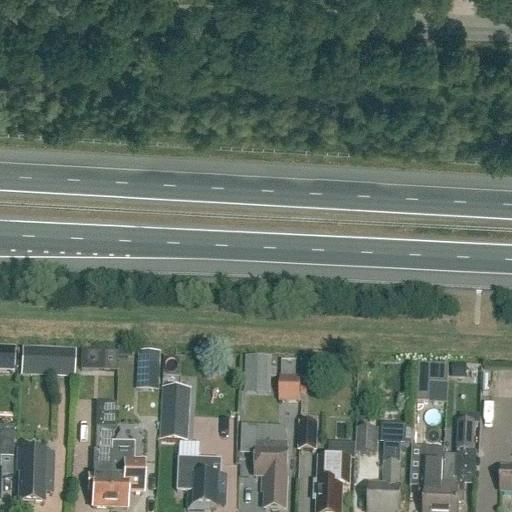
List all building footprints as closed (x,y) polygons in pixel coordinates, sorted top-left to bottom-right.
[(14,351),(0,350),(0,374),(13,375),(14,351)] [(73,381),(74,353),(21,350),(20,378),(73,381)] [(101,355),(101,373),(117,373),(118,355),(101,355)] [(138,355),(137,384),(158,384),(159,356),(138,355)] [(246,360),(245,383),(269,384),(270,361),(246,360)] [(310,364),(301,364),(301,382),(310,382),(310,364)] [(449,369),(419,368),(418,405),(429,406),(430,387),(448,387),(449,369)] [(299,405),(300,379),(279,378),(279,404),(299,405)] [(188,444),(191,392),(163,390),(160,443),(188,444)] [(473,455),(474,426),(459,425),(459,454),(473,455)] [(318,456),(320,428),(303,427),(301,455),(318,456)] [(112,467),(113,443),(112,443),(112,429),(97,428),(96,452),(94,452),(93,476),(88,476),(87,493),(92,493),(92,509),(110,510),(112,467)] [(11,461),(13,430),(0,429),(0,470),(0,461),(11,461)] [(258,430),(256,480),(263,480),(263,497),(266,497),(265,511),(284,511),(287,447),(284,446),(285,431),(258,430)] [(376,458),(378,433),(358,431),(357,457),(376,458)] [(112,467),(110,510),(128,511),(128,495),(143,495),(145,461),(134,461),(134,444),(113,443),(112,467)] [(402,447),(386,446),(384,488),(371,487),(369,511),(399,511),(401,489),(399,489),(402,447)] [(444,467),(444,458),(445,451),(423,450),(421,475),(424,476),(423,490),(421,490),(420,503),(424,503),(424,511),(441,511),(443,467),(444,467)] [(53,496),(54,456),(48,455),(49,453),(18,452),(17,473),(19,473),(18,504),(23,504),(23,507),(33,507),(33,505),(43,505),(44,495),(53,496)] [(443,467),(441,511),(458,511),(459,505),(463,505),(464,492),(457,491),(457,481),(455,480),(456,458),(444,458),(444,467),(443,467)] [(180,461),(178,495),(189,495),(188,511),(210,511),(211,508),(217,509),(226,509),(226,499),(227,479),(222,479),(223,463),(180,461)] [(349,488),(350,463),(320,461),(319,485),(316,485),(315,503),(319,503),(318,511),(341,511),(342,488),(349,488)] [(511,469),(502,469),(501,495),(511,495),(511,469)]
